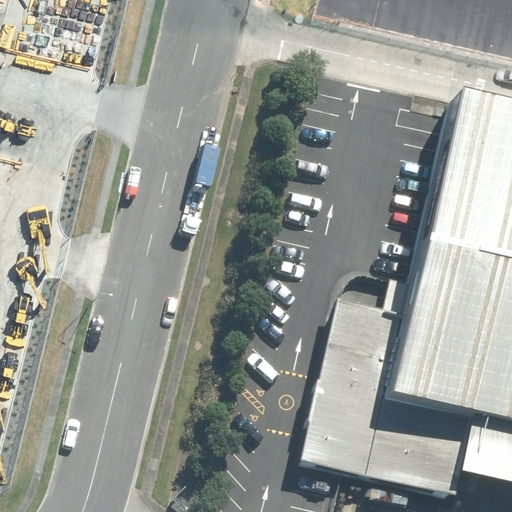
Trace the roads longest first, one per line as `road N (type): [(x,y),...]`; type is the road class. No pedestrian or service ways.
road 1 (unclassified): [(88,511),(208,0)]
road 2 (unknown): [(91,499),(257,504)]
